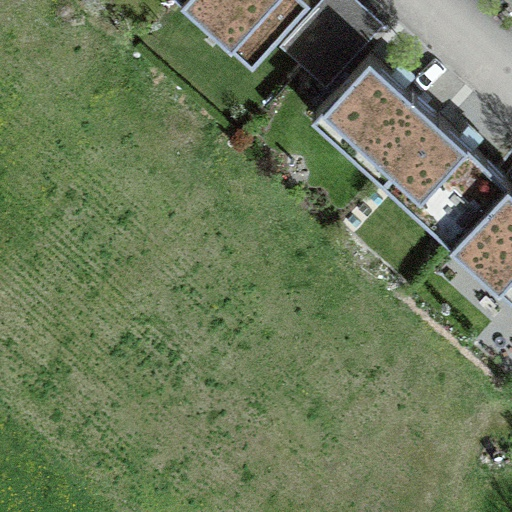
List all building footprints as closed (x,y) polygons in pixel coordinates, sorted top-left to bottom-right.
[(315,0),(196,0),(263,59),(315,0)] [(393,28),(360,0),(334,0),(285,55),(332,97),(393,28)] [(397,164),(446,109),(380,52),(331,108),(397,164)] [(511,166),(446,109),(397,164),(463,222),(511,167),(511,166)] [(511,178),(464,235),(511,276),(511,178)]
